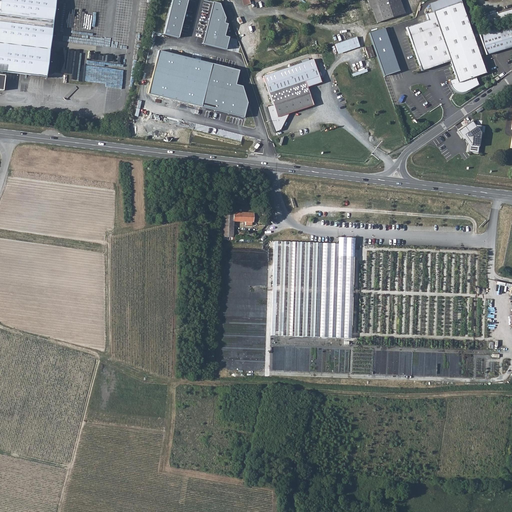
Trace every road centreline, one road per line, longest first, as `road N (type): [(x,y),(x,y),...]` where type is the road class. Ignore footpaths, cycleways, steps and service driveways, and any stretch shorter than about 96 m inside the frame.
road 1 (track): [(511,393),(170,380),(0,328)]
road 2 (secondary): [(11,134),(377,179)]
road 3 (unknown): [(264,128),(207,0)]
road 4 (unknown): [(399,160),(328,106),(323,87),(339,62)]
road 5 (unclassified): [(405,153),(511,77)]
road 6 (unknown): [(264,128),(145,105)]
